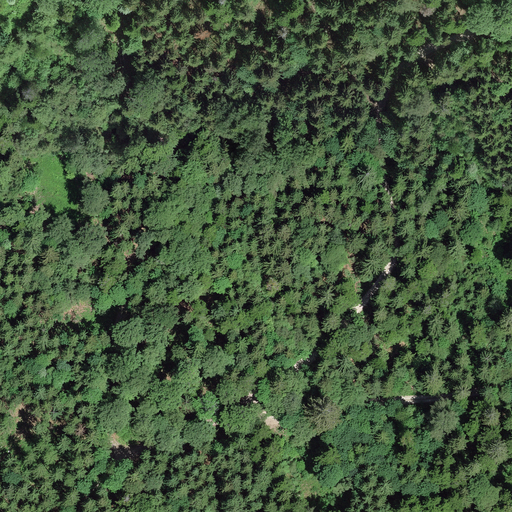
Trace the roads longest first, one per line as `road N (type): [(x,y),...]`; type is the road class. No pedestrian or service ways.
road 1 (track): [(218,421),(296,368),(381,282),(392,233),(382,170),(388,108),(409,68),(478,25),(488,0)]
road 2 (track): [(511,383),(210,422),(156,445),(92,495),(83,511)]
